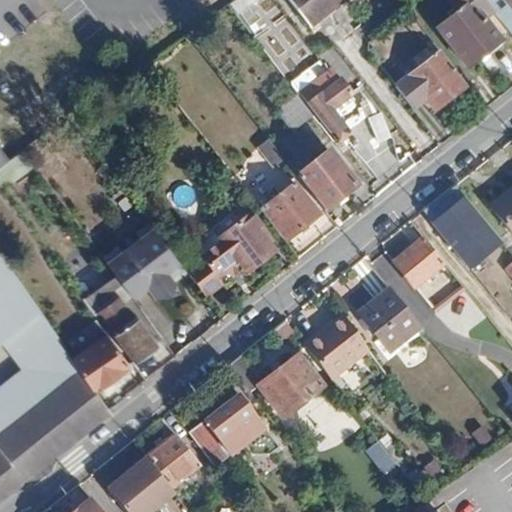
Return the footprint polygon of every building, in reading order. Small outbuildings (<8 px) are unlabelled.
[(339,0),(287,0),(306,25),(339,0)] [(494,13),(483,0),(447,0),(458,13),(438,29),(469,67),(501,40),(485,21),(494,13)] [(511,0),(504,0),(511,11),(511,14),(502,22),(511,35),(511,0)] [(440,52),(395,88),(413,111),(426,101),(435,112),(468,86),(440,52)] [(348,130),(333,110),(352,95),(333,70),(321,79),(328,89),(315,99),(307,88),(300,93),(340,143),(347,139),(348,130)] [(314,114),(299,96),(280,110),(294,129),(314,114)] [(272,139),(260,147),(273,166),(285,158),(272,139)] [(329,152),(298,176),(325,211),(356,187),(329,152)] [(295,184),(264,208),(288,239),(319,215),(295,184)] [(425,210),(435,222),(469,269),(503,242),(457,185),(425,210)] [(511,188),(491,205),(511,231),(511,188)] [(244,269),(248,273),(276,252),(249,216),(221,238),(223,240),(244,269)] [(152,226),(105,260),(117,277),(133,299),(147,289),(153,297),(169,296),(175,279),(187,271),(152,226)] [(424,239),(397,261),(417,287),(445,265),(424,239)] [(206,261),(189,273),(207,297),(225,284),(220,278),(228,271),(233,277),(244,269),(223,240),(202,256),(206,261)] [(0,496),(109,409),(96,390),(83,371),(74,359),(0,252),(0,341),(7,335),(30,365),(0,388),(0,496)] [(369,294),(383,287),(371,266),(358,273),(369,294)] [(110,330),(134,363),(157,341),(136,314),(132,317),(119,301),(125,295),(114,279),(84,303),(92,314),(96,311),(110,330)] [(455,338),(483,318),(460,287),(433,307),(455,338)] [(421,327),(391,289),(360,314),(391,352),(421,327)] [(335,315),(304,339),(326,367),(357,343),(335,315)] [(286,321),(275,330),(285,343),(296,334),(286,321)] [(105,335),(74,359),(83,371),(96,390),(128,365),(105,335)] [(261,390),(286,421),(325,391),(301,360),(267,386),(243,356),(230,366),(253,396),(261,390)] [(241,400),(192,437),(207,457),(210,460),(226,449),(234,460),(267,434),(241,400)] [(185,426),(146,457),(169,487),(207,457),(192,437),(185,426)] [(363,451),(380,474),(397,461),(379,438),(363,451)] [(147,511),(161,502),(150,488),(158,482),(142,461),(107,489),(123,508),(119,511),(147,511)] [(101,511),(91,499),(74,511),(72,511),(68,507),(61,511),(101,511)]
